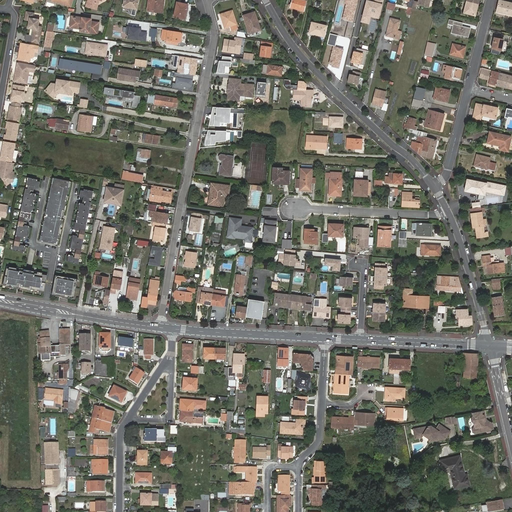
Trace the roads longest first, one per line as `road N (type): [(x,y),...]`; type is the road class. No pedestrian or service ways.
road 1 (residential): [(159,327),(214,34),(207,0)]
road 2 (residential): [(432,186),(314,69),(265,0)]
road 3 (secondary): [(0,299),(159,327)]
road 4 (residential): [(451,212),(292,207)]
road 5 (secondary): [(173,328),(325,338)]
road 6 (residential): [(489,346),(451,212)]
road 7 (secondary): [(360,339),(489,346)]
